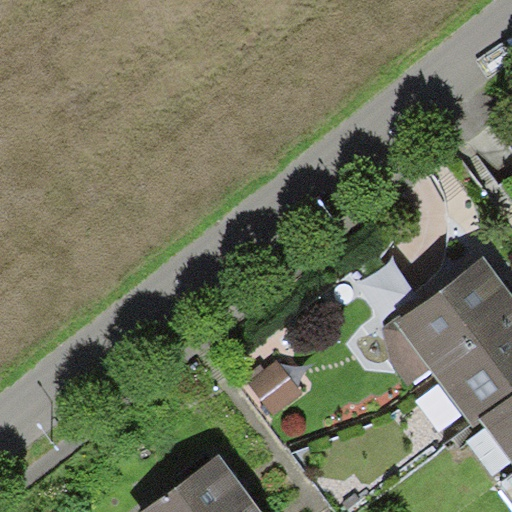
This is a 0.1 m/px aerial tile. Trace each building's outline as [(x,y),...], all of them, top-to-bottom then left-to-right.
[(511,310),(511,295),(482,258),(399,322),(436,369),(511,310)] [(511,392),(511,310),(436,369),(476,420),(486,413),(511,392)] [(511,392),(486,413),(511,445),(511,392)] [(243,511),(258,501),(221,454),(145,511),(243,511)] [(266,511),(258,501),(243,511),(266,511)]
